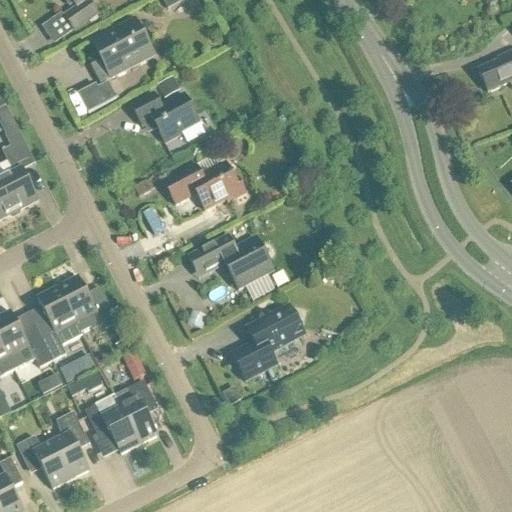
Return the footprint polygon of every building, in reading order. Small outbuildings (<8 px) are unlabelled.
[(69,0),(78,12),(65,21),(74,35),(99,18),(89,4),(95,0),(69,0)] [(154,61),(134,23),(131,18),(117,25),(120,31),(115,34),(116,36),(93,48),(102,65),(91,70),(101,88),(116,80),(117,81),(154,61)] [(504,63),(478,74),(487,97),(510,88),(511,92),(511,56),(503,60),(504,63)] [(173,81),(158,90),(165,103),(180,95),(173,81)] [(162,112),(154,98),(131,110),(143,131),(149,128),(153,135),(157,132),(166,148),(182,139),(181,138),(200,127),(185,99),(162,112)] [(7,111),(0,114),(0,128),(6,140),(18,134),(17,130),(7,111)] [(14,178),(0,184),(0,187),(15,218),(39,205),(21,168),(33,162),(18,134),(6,140),(16,160),(8,165),(14,178)] [(288,176),(298,194),(313,186),(303,167),(288,176)] [(234,183),(226,168),(202,180),(196,169),(164,187),(176,210),(196,199),(205,215),(227,204),(228,206),(246,197),(238,181),(234,183)] [(148,184),(135,190),(140,200),(153,194),(148,184)] [(0,225),(15,218),(0,187),(0,225)] [(229,240),(208,251),(188,262),(199,283),(225,269),(239,295),(274,276),(256,242),(236,253),(229,240)] [(58,292),(81,337),(91,332),(93,335),(103,330),(105,334),(119,327),(105,301),(93,308),(79,282),(58,292)] [(51,329),(38,336),(53,366),(66,359),(62,351),(82,340),(81,337),(58,292),(37,303),(51,329)] [(306,340),(290,310),(274,318),(266,316),(264,324),(247,333),(257,351),(234,363),(247,387),(278,370),(276,367),(281,353),(306,340)] [(192,315),(187,328),(203,335),(208,322),(192,315)] [(12,316),(0,322),(0,345),(8,362),(19,357),(25,370),(36,364),(40,373),(53,366),(38,336),(25,343),(12,316)] [(0,366),(8,362),(0,345),(0,382),(5,380),(0,370),(0,366)] [(133,356),(122,361),(129,374),(134,385),(147,379),(135,355),(134,355),(133,356)] [(103,359),(93,364),(97,373),(108,368),(103,359)] [(68,393),(72,401),(87,394),(83,385),(68,393)] [(131,407),(121,412),(140,450),(159,440),(146,416),(157,410),(144,386),(127,395),(131,407)] [(236,391),(223,398),(229,410),(242,404),(236,391)] [(0,423),(12,417),(0,393),(0,423)] [(140,450),(121,412),(115,401),(86,416),(98,440),(109,435),(121,459),(140,450)] [(63,442),(52,447),(72,485),(90,475),(78,451),(89,445),(74,417),(57,426),(63,442)] [(72,485),(52,447),(42,452),(35,442),(17,451),(30,475),(40,470),(53,494),(72,485)] [(6,480),(0,482),(0,511),(22,511),(13,493),(24,487),(11,463),(0,468),(6,480)]
